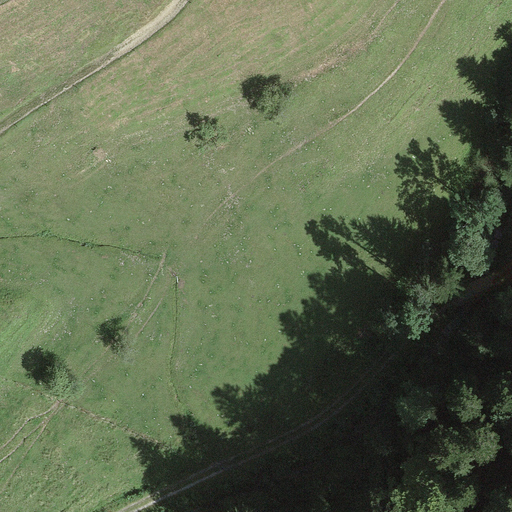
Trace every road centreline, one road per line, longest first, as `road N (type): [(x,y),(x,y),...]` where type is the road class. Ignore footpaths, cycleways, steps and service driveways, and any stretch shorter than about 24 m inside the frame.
road 1 (track): [(126,511),(333,410),(444,301),(511,269)]
road 2 (track): [(0,129),(181,0)]
